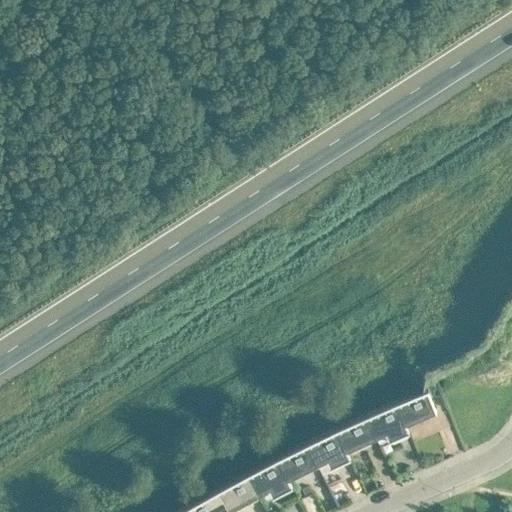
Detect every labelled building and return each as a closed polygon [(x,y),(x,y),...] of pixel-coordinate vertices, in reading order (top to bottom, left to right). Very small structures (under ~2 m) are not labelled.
[(428,388),(428,386),(410,393),(395,400),(405,424),(406,423),(436,411),(426,388),(428,388)] [(405,424),(395,400),(365,413),(375,437),(385,432),(388,439),(408,430),(406,423),(405,424)] [(359,444),(375,437),(365,413),(335,427),(346,450),(347,450),(359,444)] [(346,450),(335,427),(305,441),(317,464),(326,459),(330,466),(350,456),(347,450),(346,450)] [(303,471),(317,464),(305,441),(287,450),(276,455),(288,479),(288,478),(303,471)] [(288,479),(276,455),(260,464),(247,471),(259,494),(269,489),(272,495),(292,484),(288,478),(288,479)] [(248,499),(259,494),(247,471),(230,480),(218,486),(231,509),(248,499)] [(225,511),(231,509),(218,486),(200,496),(189,503),(194,511),(225,511)] [(194,511),(189,503),(175,510),(172,511),(194,511)]
